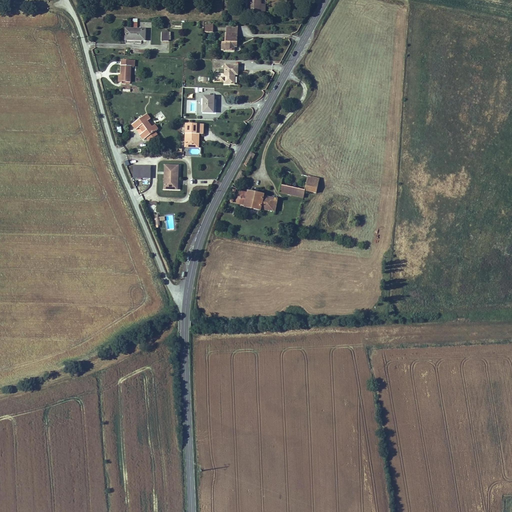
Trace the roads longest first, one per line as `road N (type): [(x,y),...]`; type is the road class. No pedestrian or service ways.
road 1 (primary): [(187,295),(212,203),(324,0)]
road 2 (residential): [(187,295),(162,274),(115,157),(67,0)]
road 3 (primary): [(192,511),(187,295)]
road 4 (track): [(0,395),(63,377),(173,320)]
